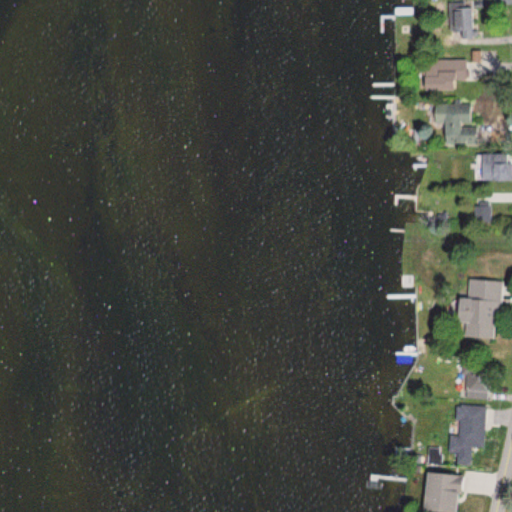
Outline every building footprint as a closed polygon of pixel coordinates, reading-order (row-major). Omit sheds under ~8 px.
[(473,38),(471,4),(450,6),(453,40),(473,38)] [(419,89),(454,89),(454,79),(465,79),(465,60),(419,60),(419,89)] [(432,103),(432,134),(441,134),(441,144),(473,144),(473,134),(460,134),(460,124),(471,124),(471,103),(432,103)] [(495,224),(511,224),(511,205),(495,205),(495,224)] [(495,340),(498,281),(466,280),(465,297),(455,297),(453,325),(462,325),(462,338),(495,340)] [(489,399),(489,364),(464,364),(464,399),(489,399)] [(485,406),(452,404),(450,453),(456,454),(455,464),(470,465),(471,447),(483,447),(485,406)] [(421,511),(452,511),(455,511),(457,474),(422,473),(421,511)]
